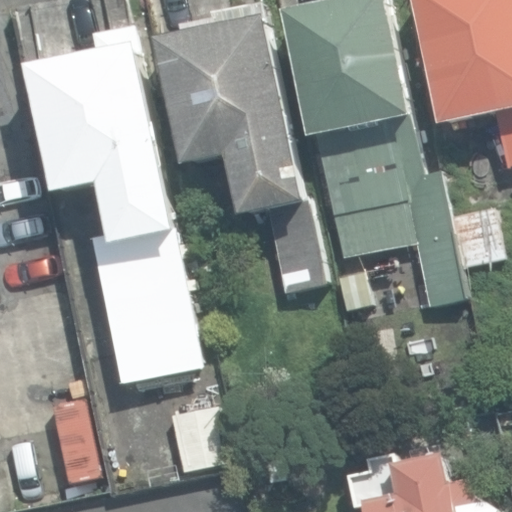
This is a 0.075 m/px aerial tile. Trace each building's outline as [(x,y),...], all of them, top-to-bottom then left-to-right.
[(423,256),(434,308),(471,300),(445,175),(428,178),(417,121),(422,120),(397,0),(360,0),(293,14),(319,142),(321,142),(345,261),(357,259),(359,270),(423,256)] [(511,0),(423,0),(451,126),(507,114),(511,134),(511,0)] [(273,213),(291,293),(333,284),(312,187),(311,187),(274,20),(270,2),(216,14),(217,19),(187,26),(190,37),(168,42),(196,166),(237,157),(251,217),(273,213)] [(116,276),(137,377),(210,362),(141,29),(96,38),(101,57),(39,70),(65,196),(112,186),(131,273),(116,276)] [(450,175),(458,212),(478,207),(470,171),(450,175)] [(463,217),(473,267),(509,260),(499,210),(463,217)] [(372,273),(347,279),(354,311),(379,305),(372,273)] [(324,425),(325,429),(356,420),(341,364),(310,373),(324,425)] [(173,406),(187,472),(232,463),(218,396),(173,406)] [(0,511),(14,509),(0,445),(0,511)] [(505,511),(482,497),(478,481),(458,485),(452,456),(403,466),(401,456),(375,460),(378,473),(356,477),(363,510),(374,508),(374,511),(505,511)]
